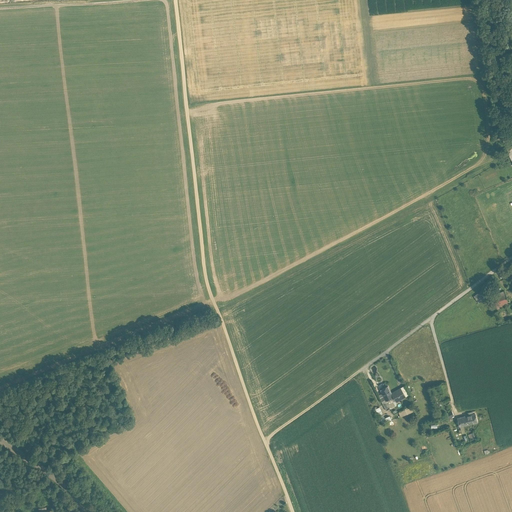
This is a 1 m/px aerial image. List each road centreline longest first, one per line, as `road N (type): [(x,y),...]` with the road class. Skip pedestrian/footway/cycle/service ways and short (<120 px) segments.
road 1 (track): [(175,0),(208,286),(292,511)]
road 2 (residential): [(511,256),(355,373)]
